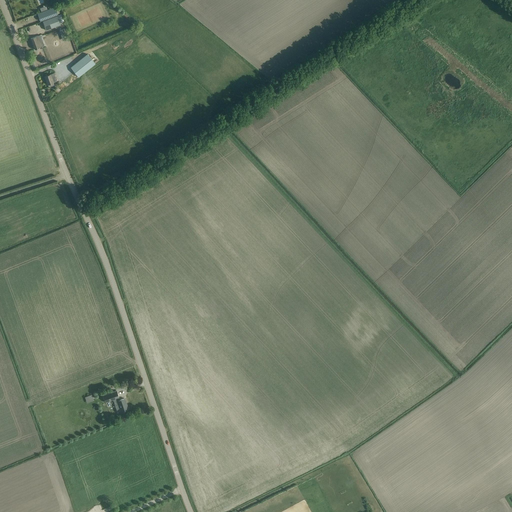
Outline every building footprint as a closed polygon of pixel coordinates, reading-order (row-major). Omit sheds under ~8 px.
[(40,21),(45,19),(58,15),(55,7),(38,13),(40,21)] [(57,16),(43,21),(46,30),(60,25),(57,16)] [(35,49),(40,48),(44,46),(43,42),(40,43),(38,36),(31,38),(35,49)] [(87,57),(70,71),(78,80),(95,67),(87,57)] [(48,84),(49,87),(54,85),(53,82),(57,81),(54,73),(45,76),(48,84)] [(112,393),(103,396),(106,403),(117,399),(119,405),(115,406),(118,413),(121,412),(123,411),(128,409),(125,399),(119,401),(119,398),(117,391),(112,393)]
